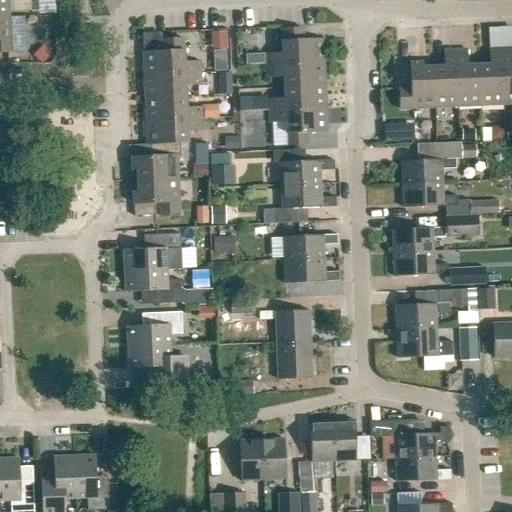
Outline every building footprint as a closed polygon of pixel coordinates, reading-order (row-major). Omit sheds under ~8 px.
[(0,0),(0,18),(9,18),(8,0),(0,0)] [(9,18),(0,18),(0,53),(10,53),(9,18)] [(488,47),(511,46),(510,27),(487,28),(488,47)] [(281,30),(282,54),(266,55),(267,66),(323,64),(322,40),(303,41),(302,29),(281,30)] [(183,39),(161,40),(162,52),(143,53),(144,77),(200,74),(199,63),(184,63),(183,39)] [(511,105),(511,48),(500,49),(503,106),(511,105)] [(489,65),(478,66),(480,107),(503,106),(500,49),(489,50),(489,65)] [(444,67),(433,68),(435,109),(457,108),(455,51),(443,52),(444,67)] [(480,107),(478,66),(467,66),(467,51),(455,51),(457,108),(480,107)] [(227,72),(226,52),(213,52),(214,72),(227,72)] [(421,63),(397,64),(399,110),(435,109),(433,68),(422,68),(421,63)] [(323,64),(267,66),(267,78),(283,77),(284,88),(324,86),(323,64)] [(185,86),(200,86),(200,74),(144,77),(145,99),(185,98),(185,86)] [(220,74),(220,94),(232,94),(231,74),(220,74)] [(324,86),(284,88),(284,99),(268,100),(269,112),(325,109),(324,86)] [(185,98),(145,99),(146,122),(202,120),(201,108),(186,109),(185,98)] [(218,106),(203,106),(204,120),(218,120),(218,106)] [(325,109),(269,112),(269,124),(285,123),(286,147),(308,146),(307,134),(326,133),(325,109)] [(187,132),(203,131),(202,120),(146,122),(147,146),(150,145),(179,144),(187,144),(187,132)] [(503,127),(490,128),(491,141),(504,141),(503,127)] [(462,130),(462,141),(475,141),(475,130),(462,130)] [(238,138),(225,138),(225,150),(238,150),(238,138)] [(151,157),(131,158),(131,171),(136,170),(137,181),(177,180),(176,157),(180,157),(179,144),(150,145),(151,157)] [(461,147),(462,158),(476,157),(476,146),(461,147)] [(455,160),(401,162),(402,185),(442,184),(441,170),(456,170),(455,160)] [(333,161),(279,164),(280,187),(320,185),(319,172),(334,171),(333,161)] [(193,165),(193,179),(206,179),(206,165),(193,165)] [(235,168),(212,168),(212,185),(235,185),(235,168)] [(137,181),(137,193),(132,193),(133,217),(179,215),(177,180),(137,181)] [(442,184),(402,185),(403,209),(457,207),(457,197),(442,197),(442,184)] [(262,225),(307,223),(307,209),(335,208),(335,198),(321,199),(320,185),(280,187),(281,210),(262,211),(262,225)] [(12,203),(0,203),(0,215),(12,216),(12,203)] [(208,208),(196,208),(197,225),(208,224),(208,208)] [(477,217),(445,218),(445,228),(391,231),(392,254),(432,252),(432,239),(478,237),(477,217)] [(150,250),(123,251),(124,272),(166,270),(165,259),(178,258),(178,249),(180,249),(179,234),(150,236),(150,250)] [(337,236),(282,238),(283,261),(323,260),(323,246),(337,245),(337,236)] [(432,252),(392,254),(393,278),(448,275),(448,270),(447,265),(433,266),(432,252)] [(323,260),(283,261),(284,285),(339,282),(339,272),(324,273),(323,260)] [(484,268),(448,270),(448,275),(448,287),(485,286),(484,268)] [(166,270),(124,272),(125,293),(152,292),(153,305),(181,304),(180,281),(167,281),(166,270)] [(435,305),(395,307),(396,330),(436,328),(435,315),(450,314),(449,308),(467,308),(466,290),(434,292),(435,305)] [(230,304),(230,317),(254,316),(253,303),(230,304)] [(308,311),(275,313),(277,381),(311,379),(308,311)] [(153,314),(154,326),(126,327),(127,348),(170,346),(169,335),(182,335),(181,313),(153,314)] [(511,324),(492,325),(493,358),(511,357),(511,324)] [(396,330),(397,359),(452,357),(451,342),(437,343),(436,328),(396,330)] [(477,361),(476,329),(458,330),(460,362),(477,361)] [(170,346),(127,348),(128,369),(156,368),(156,381),(184,380),(183,357),(170,358),(170,346)] [(224,384),(225,398),(253,397),(252,383),(224,384)] [(331,422),(333,462),(356,461),(354,421),(331,422)] [(369,423),(369,431),(370,438),(394,437),(395,459),(435,458),(434,444),(449,444),(448,428),(439,428),(439,434),(401,436),(401,421),(369,423)] [(311,463),(333,462),(331,422),(309,423),(311,463)] [(286,495),(283,440),(261,441),(263,481),(275,480),(276,495),(277,495),(286,495)] [(261,441),(239,442),(240,482),(263,481),(261,441)] [(74,457),(75,499),(87,499),(87,511),(109,511),(108,483),(96,484),(95,456),(74,457)] [(40,477),(41,511),(64,511),(64,500),(75,499),(74,457),(53,458),(53,477),(40,477)] [(435,458),(395,459),(396,483),(450,481),(450,471),(435,471),(435,458)] [(18,459),(0,459),(0,502),(10,502),(10,511),(33,511),(33,487),(19,487),(18,459)] [(316,511),(316,493),(300,494),(301,511),(316,511)] [(223,495),(223,511),(242,511),(242,494),(223,495)] [(286,495),(277,495),(277,511),(299,511),(299,494),(286,495)]
